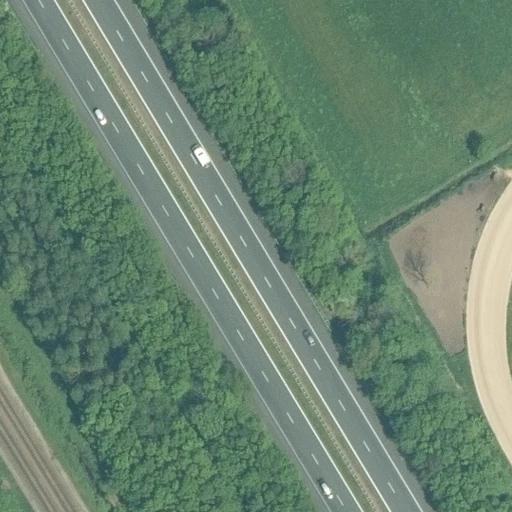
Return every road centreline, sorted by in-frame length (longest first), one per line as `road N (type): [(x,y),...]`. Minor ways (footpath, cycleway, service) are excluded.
road 1 (motorway): [(403,511),(95,0)]
road 2 (motorway): [(37,0),(345,511)]
road 3 (track): [(510,511),(211,0)]
road 4 (track): [(240,511),(0,132)]
road 5 (track): [(511,226),(494,270),(484,333),(501,427)]
